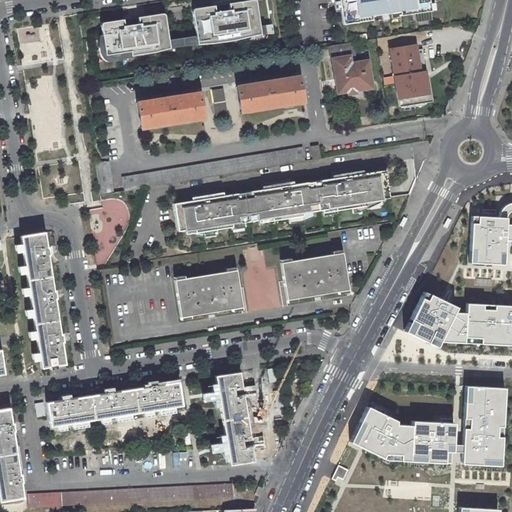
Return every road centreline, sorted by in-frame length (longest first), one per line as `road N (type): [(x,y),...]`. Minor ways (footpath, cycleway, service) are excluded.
road 1 (residential): [(0,67),(23,207),(72,236),(92,373),(308,335),(356,355)]
road 2 (unclassified): [(356,355),(456,169)]
road 3 (unclassified): [(280,511),(352,364)]
road 4 (unknown): [(253,345),(272,439),(267,476),(296,475)]
road 5 (residential): [(511,372),(352,364)]
